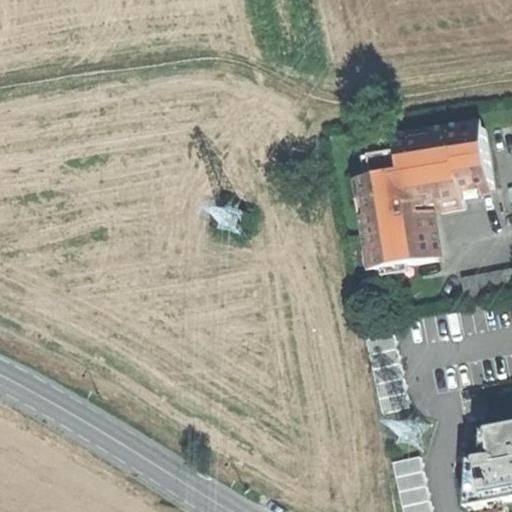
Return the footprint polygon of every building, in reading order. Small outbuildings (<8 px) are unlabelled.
[(365,183),(376,272),(439,264),(435,234),(433,218),(425,219),(424,213),(464,208),(463,201),(498,197),(490,136),(403,147),(404,155),(376,159),(378,181),(365,183)] [(504,274),(491,277),(496,302),(509,300),(504,274)] [(491,277),(477,280),(482,305),(496,302),(491,277)] [(463,283),(468,308),(482,305),(477,280),(463,283)] [(488,458),(476,460),(473,508),(511,500),(511,426),(489,432),(488,458)] [(437,511),(428,455),(397,460),(405,511),(437,511)]
